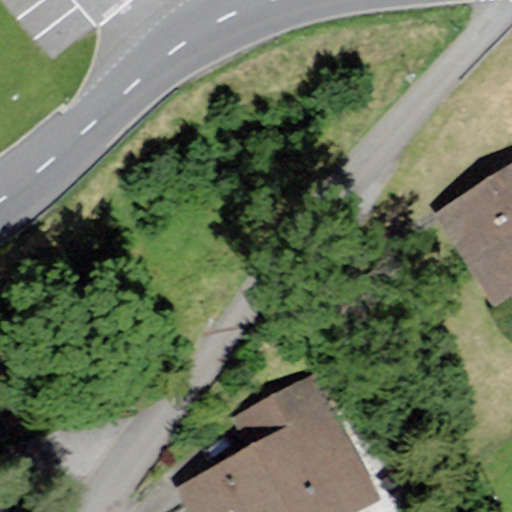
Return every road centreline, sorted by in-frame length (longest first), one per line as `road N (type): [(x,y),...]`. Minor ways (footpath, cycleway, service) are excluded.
road 1 (unclassified): [(509,0),(251,298),(89,511)]
road 2 (secondary): [(268,0),(182,44),(0,204)]
